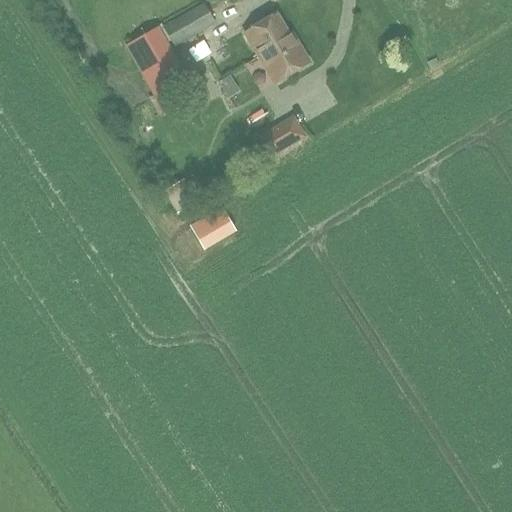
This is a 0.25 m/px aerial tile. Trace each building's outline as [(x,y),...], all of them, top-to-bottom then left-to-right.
[(175,48),(215,24),(204,5),(164,29),(175,48)] [(246,34),(260,58),(276,84),(309,63),(298,45),(295,47),(277,16),(246,34)] [(163,95),(186,82),(156,32),(127,49),(156,99),(152,101),(160,116),(171,109),(163,95)] [(293,120),(262,139),(272,156),(303,137),(293,120)] [(178,214),(187,208),(176,190),(167,196),(178,214)] [(207,253),(237,235),(223,211),(193,229),(207,253)]
